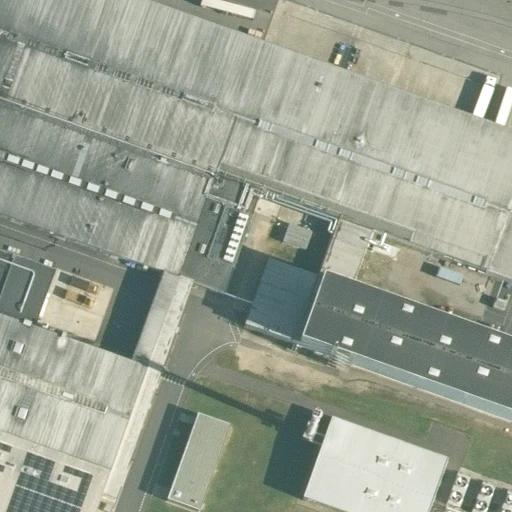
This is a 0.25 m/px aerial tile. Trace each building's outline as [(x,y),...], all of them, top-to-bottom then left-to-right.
[(0,0),(0,217),(161,275),(178,281),(191,249),(207,204),(215,179),(260,195),(337,222),(371,234),(484,274),(486,275),(511,201),(511,157),(67,0),(0,0)] [(260,195),(215,179),(207,204),(191,249),(178,281),(224,297),(260,195)] [(511,201),(486,275),(484,274),(484,276),(511,285),(511,201)] [(371,234),(337,222),(316,281),(267,263),(244,328),(511,423),(511,350),(350,293),(371,234)] [(54,275),(0,255),(0,319),(34,332),(34,331),(54,275)] [(161,275),(129,365),(146,371),(178,281),(161,275)] [(0,435),(109,475),(125,430),(136,434),(141,419),(131,415),(146,371),(129,365),(34,331),(34,332),(0,319),(0,435)] [(196,511),(202,511),(231,426),(198,415),(169,503),(196,511)] [(306,505),(327,511),(432,511),(449,459),(330,423),(306,505)]
